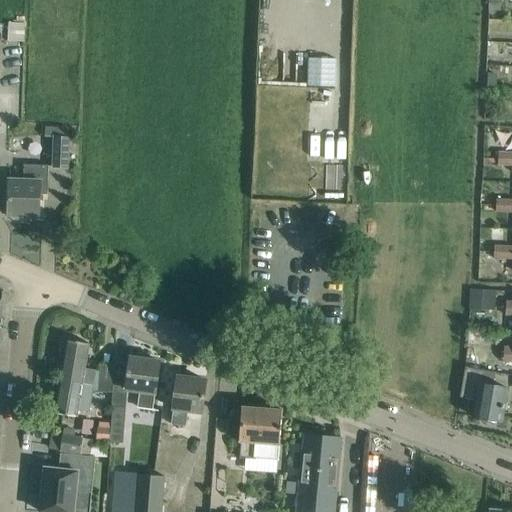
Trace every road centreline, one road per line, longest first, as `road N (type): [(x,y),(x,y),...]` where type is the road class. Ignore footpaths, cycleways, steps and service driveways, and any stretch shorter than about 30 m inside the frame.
road 1 (unclassified): [(511,470),(25,274)]
road 2 (unclassified): [(7,498),(25,274)]
